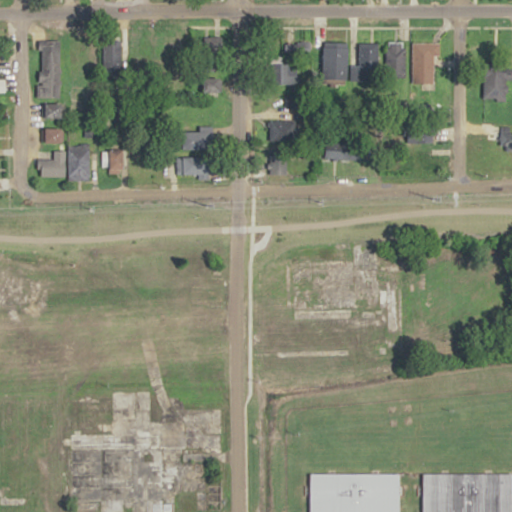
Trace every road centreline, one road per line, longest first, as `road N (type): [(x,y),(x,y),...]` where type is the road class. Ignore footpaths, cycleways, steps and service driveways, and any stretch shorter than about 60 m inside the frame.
road 1 (residential): [(14,89),(16,171),(24,191),(511,184)]
road 2 (residential): [(0,11),(511,10)]
road 3 (residential): [(234,511),(236,190)]
road 4 (residential): [(236,190),(234,0)]
road 5 (residential): [(457,187),(456,0)]
